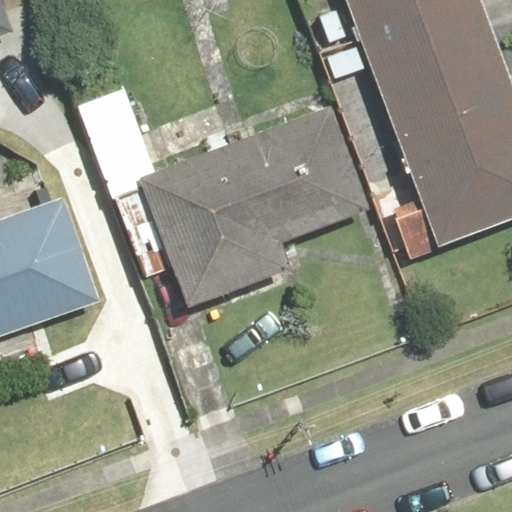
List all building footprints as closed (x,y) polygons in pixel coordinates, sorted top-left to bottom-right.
[(0,0),(0,53),(29,44),(14,0),(0,0)] [(511,66),(486,0),(355,0),(449,242),(511,218),(511,66)] [(58,62),(0,80),(0,112),(21,178),(88,157),(58,62)] [(139,76),(83,93),(141,275),(177,263),(189,300),(313,260),(304,231),(387,205),(352,96),(164,155),(139,76)] [(0,187),(0,336),(113,301),(76,186),(6,208),(0,187)]
